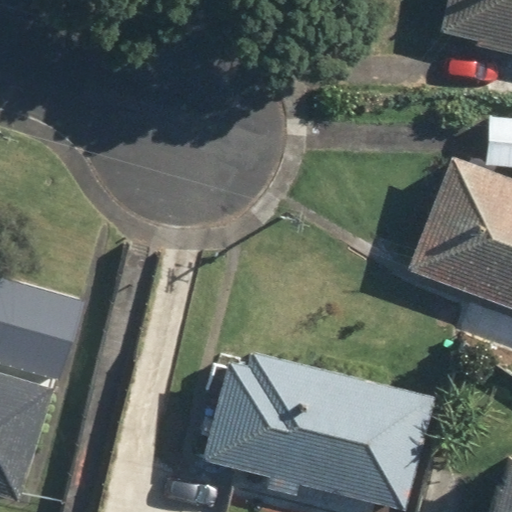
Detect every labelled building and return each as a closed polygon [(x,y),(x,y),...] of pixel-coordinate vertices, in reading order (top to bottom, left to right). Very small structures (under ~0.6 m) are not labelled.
[(511,0),(442,0),(437,22),(477,32),(475,41),(511,50),(511,0)] [(511,112),(492,111),(489,161),(447,157),(407,264),(511,303),(511,112)] [(231,338),(200,456),(262,472),(259,482),(302,493),(305,479),(410,506),(439,392),(231,338)] [(0,495),(24,502),(58,377),(0,360),(0,495)] [(511,511),(511,449),(499,511),(511,511)]
